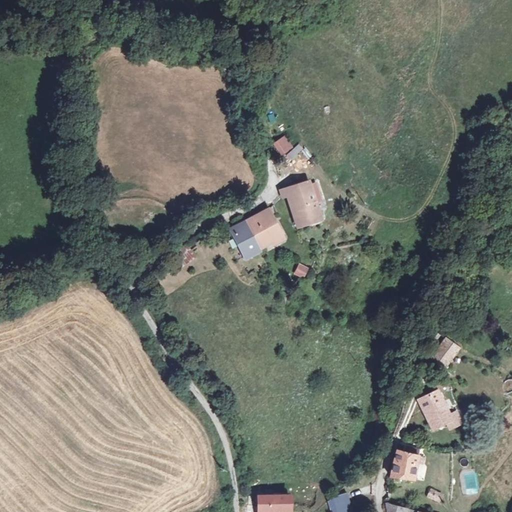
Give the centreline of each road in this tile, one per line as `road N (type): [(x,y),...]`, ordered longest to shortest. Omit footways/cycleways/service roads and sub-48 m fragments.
road 1 (residential): [(236,511),(218,426),(142,309),(135,279),(204,224),(263,199),(271,169)]
road 2 (track): [(89,28),(240,58),(271,169)]
